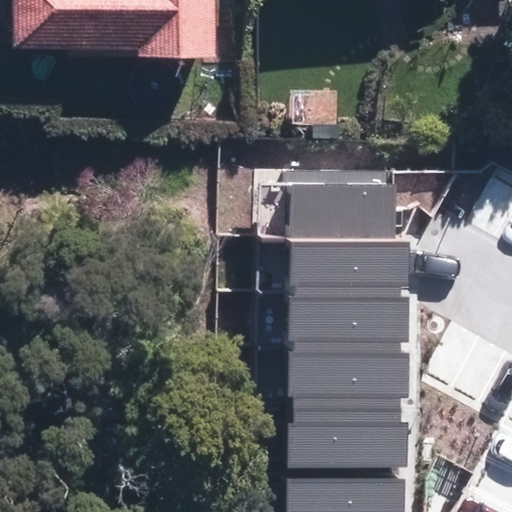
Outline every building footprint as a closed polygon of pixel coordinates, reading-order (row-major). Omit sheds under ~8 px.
[(228,39),(226,0),(26,0),(28,36),(152,31),(152,42),(228,39)] [(456,146),(456,52),(363,52),(363,146),(456,146)] [(290,240),(395,241),(395,187),(385,187),(385,171),(279,171),(279,240),(290,240)] [(290,297),(401,298),(401,287),(409,287),(409,241),(395,241),(290,240),(290,297)] [(290,355),(401,355),(401,342),(408,342),(409,298),(401,298),(290,297),(290,355)] [(290,408),(400,408),(400,399),(408,399),(408,355),(401,355),(290,355),(290,408)] [(400,408),(290,408),(289,468),(407,465),(407,422),(401,422),(400,408)] [(286,511),(404,511),(405,479),(287,479),(286,511)]
